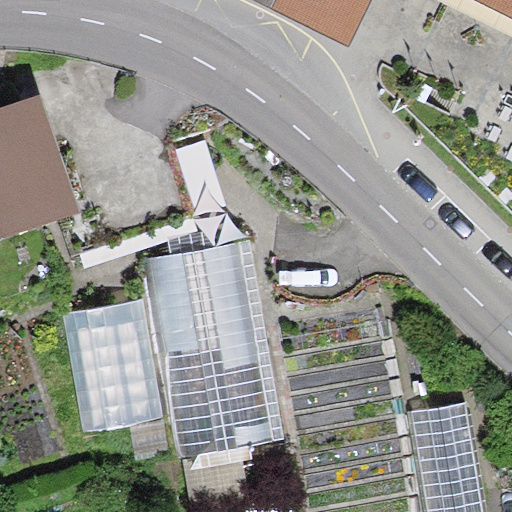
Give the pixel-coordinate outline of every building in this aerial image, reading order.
[(289,0),(341,27),(353,0),(289,0)] [(511,0),(483,0),(511,14),(511,0)] [(47,75),(13,87),(19,111),(54,211),(63,238),(184,197),(162,123),(47,75)] [(19,111),(0,118),(0,229),(54,211),(19,111)] [(247,248),(144,264),(168,417),(174,455),(277,439),(247,248)] [(144,264),(62,274),(85,429),(168,417),(144,264)] [(489,511),(474,408),(411,417),(425,511),(489,511)]
